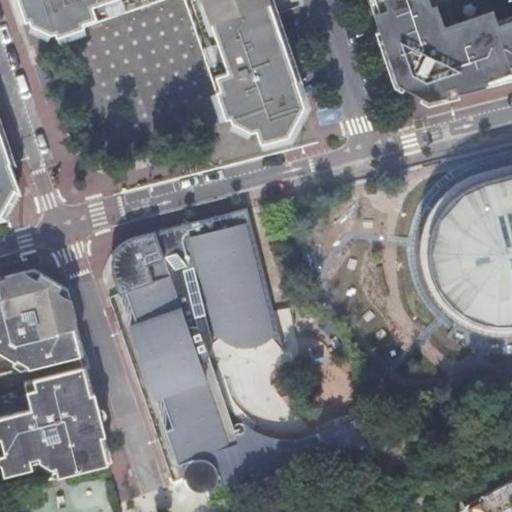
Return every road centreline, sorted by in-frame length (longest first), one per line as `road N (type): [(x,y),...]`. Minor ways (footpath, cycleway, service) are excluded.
road 1 (unknown): [(3,57),(180,12),(244,176)]
road 2 (residential): [(59,223),(359,145)]
road 3 (residential): [(0,48),(59,223)]
road 4 (residential): [(359,145),(511,109)]
road 5 (residential): [(313,0),(359,145)]
